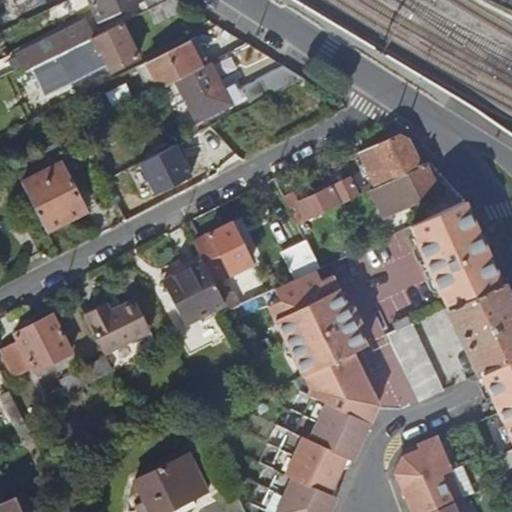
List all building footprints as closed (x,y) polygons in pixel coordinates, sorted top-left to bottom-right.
[(137,0),(87,0),(98,20),(138,0),(137,0)] [(155,22),(189,4),(181,0),(164,0),(149,8),(155,22)] [(60,33),(67,48),(80,41),(93,35),(85,20),(60,33)] [(93,35),(80,41),(87,57),(101,50),(109,66),(137,52),(121,21),(93,35)] [(189,38),(149,58),(163,86),(179,77),(203,65),(189,38)] [(67,48),(24,69),(32,85),(87,57),(80,41),(67,48)] [(235,101),(213,60),(203,65),(179,77),(201,119),(235,101)] [(261,76),(270,95),(306,77),(285,64),(261,76)] [(371,173),(377,187),(391,180),(423,165),(411,140),(399,133),(376,145),(385,166),(371,173)] [(69,134),(51,143),(61,160),(62,163),(80,153),(69,134)] [(140,159),(156,193),(193,176),(177,142),(140,159)] [(51,143),(11,163),(20,180),(61,160),(51,143)] [(61,160),(20,180),(47,230),(86,210),(62,163),(61,160)] [(423,165),(391,180),(402,204),(416,197),(419,204),(427,200),(434,216),(466,201),(454,188),(440,193),(427,163),(423,165)] [(284,197),(298,224),(359,195),(351,177),(299,201),(294,192),(284,197)] [(434,216),(411,226),(448,307),(502,282),(481,234),(466,201),(434,216)] [(207,263),(213,274),(225,297),(231,294),(224,278),(234,274),(234,275),(256,264),(234,223),(196,243),(203,256),(207,263)] [(285,252),(297,277),(316,269),(321,267),(307,242),(285,252)] [(187,322),(227,302),(225,297),(213,274),(207,263),(203,256),(187,264),(188,267),(165,278),(187,322)] [(293,436),(260,507),(269,511),(329,511),(336,496),(330,493),(346,457),(353,460),(369,426),(379,404),(353,351),(367,344),(358,325),(362,323),(352,304),(348,306),(333,274),(321,280),(316,269),(297,277),(275,287),(280,298),(267,304),(300,377),(301,376),(307,389),(304,396),(323,405),(306,442),(293,436)] [(480,373),(511,358),(511,303),(502,282),(448,307),(479,374),(480,373)] [(125,323),(105,283),(88,292),(107,331),(125,323)] [(231,294),(225,297),(227,302),(230,307),(239,304),(234,293),(231,294)] [(18,334),(36,372),(75,353),(56,315),(18,334)] [(415,323),(387,336),(419,401),(445,389),(415,323)] [(127,344),(107,353),(109,357),(115,368),(134,358),(127,344)] [(62,381),(68,393),(114,369),(115,368),(109,357),(62,381)] [(511,358),(480,373),(490,396),(498,413),(511,443),(511,358)] [(0,411),(0,417),(5,427),(25,417),(25,416),(11,389),(1,394),(8,408),(0,411)] [(471,511),(436,437),(417,445),(419,449),(402,456),(395,472),(409,504),(410,504),(413,511),(471,511)] [(405,450),(402,456),(419,449),(417,445),(405,450)] [(511,484),(509,486),(511,493),(511,448),(496,456),(503,472),(511,467),(511,484)] [(150,511),(174,511),(209,493),(187,455),(135,483),(150,511)] [(0,511),(21,511),(15,497),(0,504),(0,511)]
